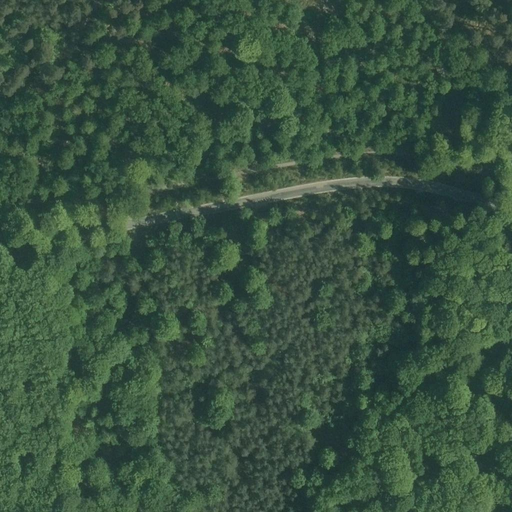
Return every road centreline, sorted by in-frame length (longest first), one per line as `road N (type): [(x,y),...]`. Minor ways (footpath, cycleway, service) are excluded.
road 1 (tertiary): [(511,208),(387,181),(0,241)]
road 2 (track): [(0,90),(44,82),(65,66),(97,0)]
